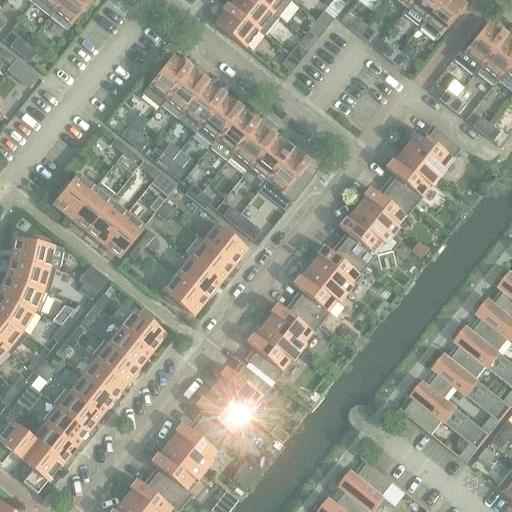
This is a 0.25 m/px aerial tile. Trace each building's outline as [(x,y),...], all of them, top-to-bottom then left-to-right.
[(49,18),(54,12),(63,0),(35,0),(32,5),(49,18)] [(63,0),(54,12),(49,18),(67,32),(92,0),(63,0)] [(234,0),(229,7),(228,8),(258,32),(271,15),(272,15),(253,0),(234,0)] [(253,0),(272,15),(271,15),(277,20),(291,3),(287,0),(253,0)] [(394,0),(406,9),(413,0),(394,0)] [(413,0),(406,9),(423,22),(423,23),(441,0),(413,0)] [(441,0),(423,23),(423,22),(418,28),(436,43),(465,6),(456,0),(441,0)] [(227,5),(221,12),(223,14),(214,25),(244,49),(258,32),(228,8),(229,7),(227,5)] [(323,13),(316,22),(326,30),(333,20),(323,13)] [(348,28),(357,36),(365,26),(355,19),(348,28)] [(318,40),(326,30),(316,22),(308,32),(318,40)] [(452,61),(472,77),(475,74),(479,68),(480,68),(504,38),(505,38),(507,36),(500,31),(498,33),(487,24),(467,49),(464,46),(452,61)] [(375,34),(365,26),(357,36),(367,44),(375,34)] [(9,48),(19,56),(27,46),(17,38),(9,48)] [(511,44),(505,38),(504,38),(480,68),(479,68),(475,74),(493,88),(498,82),(497,82),(511,62),(511,44)] [(381,55),(391,63),(399,53),(389,45),(381,55)] [(36,54),(27,46),(19,56),(29,63),(36,54)] [(281,66),(291,74),(306,54),(297,46),(281,66)] [(0,54),(0,58),(10,67),(15,61),(3,51),(0,54)] [(409,61),(399,53),(391,63),(401,71),(409,61)] [(159,109),(165,101),(189,71),(190,72),(191,70),(185,64),(183,66),(172,57),(150,84),(147,87),(142,94),(141,95),(159,109)] [(27,70),(15,61),(10,67),(22,76),(27,70)] [(511,62),(497,82),(498,82),(511,93),(511,62)] [(200,80),(190,72),(189,71),(165,101),(182,115),(206,85),(207,85),(208,83),(202,78),(200,80)] [(143,78),(135,89),(142,94),(147,87),(150,84),(143,78)] [(217,93),(207,85),(206,85),(182,115),(177,121),(194,134),(223,98),(224,99),(225,97),(219,91),(217,93)] [(438,101),(448,109),(456,99),(446,91),(438,101)] [(234,107),(224,99),(223,98),(194,134),(211,148),(240,112),(242,110),(235,105),(234,107)] [(466,106),(456,99),(448,109),(458,116),(466,106)] [(251,120),(240,112),(211,148),(212,148),(210,150),(227,163),(257,125),(257,126),(259,124),(252,118),(251,120)] [(139,114),(128,127),(138,135),(148,122),(139,114)] [(472,128),(482,136),(490,126),(480,118),(472,128)] [(267,134),(257,126),(257,125),(227,163),(243,177),(250,169),(274,139),(276,137),(269,132),(267,134)] [(499,133),(490,126),(482,136),(491,143),(499,133)] [(121,137),(130,145),(138,135),(128,127),(121,137)] [(411,141),(402,152),(437,180),(444,172),(442,170),(450,160),(452,162),(458,154),(461,150),(435,129),(426,140),(415,131),(409,140),(411,141)] [(148,143),(138,135),(130,145),(140,153),(148,143)] [(284,147),(274,139),(250,169),(266,182),(290,152),(291,153),(293,151),(286,145),(284,147)] [(110,146),(122,156),(127,150),(115,140),(110,146)] [(139,160),(127,150),(122,156),(134,166),(139,160)] [(458,154),(465,160),(468,156),(461,150),(458,154)] [(301,161),(291,153),(290,152),(266,182),(284,196),(310,164),(303,159),(301,161)] [(430,189),(437,180),(402,152),(393,163),(391,161),(384,170),(395,178),(387,188),(414,209),(423,198),(421,197),(428,187),(430,189)] [(154,164),(164,172),(172,161),(162,154),(154,164)] [(182,169),(172,161),(164,172),(174,180),(182,169)] [(159,175),(146,166),(141,172),(153,182),(159,175)] [(471,173),(485,184),(490,177),(477,166),(471,173)] [(153,182),(150,185),(166,198),(175,188),(159,175),(153,182)] [(54,205),(71,219),(94,190),(92,188),(93,187),(81,178),(80,178),(77,176),(70,185),(66,182),(57,193),(61,196),(54,205)] [(96,191),(94,190),(71,219),(87,232),(110,203),(115,197),(101,185),(96,191)] [(184,196),(194,203),(202,193),(193,185),(184,196)] [(405,220),(414,209),(387,188),(380,198),(369,189),(362,198),(364,200),(356,210),(391,238),(397,230),(395,228),(403,218),(405,220)] [(212,201),(202,193),(194,203),(204,211),(212,201)] [(154,214),(159,208),(164,202),(158,197),(148,209),(154,214)] [(176,212),(164,202),(159,208),(171,218),(176,212)] [(87,232),(103,245),(126,216),(110,203),(87,232)] [(222,218),(231,226),(241,213),(232,206),(222,218)] [(166,224),(171,218),(159,208),(154,214),(166,224)] [(384,247),(391,238),(356,210),(347,221),(345,219),(338,228),(349,237),(341,246),(367,267),(376,257),(374,255),(382,245),(384,247)] [(251,221),(241,213),(231,226),(241,233),(251,221)] [(143,229),(126,216),(103,245),(119,258),(143,229)] [(216,227),(203,243),(232,267),(245,250),(216,227)] [(148,232),(138,244),(144,249),(154,237),(148,232)] [(16,240),(11,262),(48,270),(48,267),(49,267),(52,252),(51,252),(52,248),(41,245),(42,241),(28,238),(27,242),(16,240)] [(184,256),(189,260),(190,259),(219,283),(232,267),(203,243),(198,238),(184,256)] [(135,261),(144,249),(138,244),(128,256),(135,261)] [(318,258),(309,268),(344,296),(351,288),(349,286),(357,277),(359,278),(367,267),(341,246),(333,256),(323,247),(316,256),(318,258)] [(190,259),(189,260),(177,275),(206,299),(219,283),(190,259)] [(11,262),(6,279),(41,292),(42,291),(48,270),(11,262)] [(302,295),(294,304),(321,326),(330,315),(328,313),(335,303),(337,305),(344,296),(309,268),(301,279),(299,278),(292,286),(302,295)] [(504,294),(494,306),(494,307),(511,321),(511,275),(510,274),(498,288),(504,294)] [(192,316),(206,299),(177,275),(175,278),(175,277),(165,289),(166,290),(163,293),(166,295),(164,298),(175,308),(178,304),(192,316)] [(48,293),(42,291),(41,292),(6,279),(0,292),(0,296),(32,313),(38,317),(48,293)] [(88,280),(83,286),(95,296),(100,289),(88,280)] [(90,302),(95,296),(83,286),(78,292),(90,302)] [(103,295),(93,308),(99,312),(109,300),(103,295)] [(0,318),(20,332),(32,313),(0,296),(0,318)] [(482,321),(472,333),(472,334),(496,353),(506,340),(511,344),(511,321),(494,307),(494,306),(488,301),(476,316),(482,321)] [(271,316),(263,327),(298,355),(305,346),(303,344),(310,335),(312,336),(321,326),(294,304),(287,314),(276,306),(269,314),(271,316)] [(83,311),(77,306),(60,327),(66,332),(83,311)] [(89,325),(99,312),(93,308),(83,320),(89,325)] [(122,328),(121,330),(150,353),(164,336),(149,324),(152,320),(141,311),(138,315),(135,312),(132,315),(122,327),(122,328)] [(0,344),(6,350),(20,332),(0,318),(0,344)] [(56,344),(66,332),(60,327),(50,340),(56,344)] [(77,327),(68,339),(74,344),(84,332),(77,327)] [(291,363),(298,355),(263,327),(254,337),(252,336),(245,344),(256,353),(247,363),(274,384),(283,373),(281,371),(289,362),(291,363)] [(460,348),(450,361),(474,381),(485,368),(511,389),(511,392),(503,404),(511,410),(511,407),(511,365),(496,353),(472,334),(472,333),(466,328),(454,343),(460,348)] [(121,330),(108,346),(137,369),(150,353),(121,330)] [(64,357),(74,344),(68,339),(58,352),(64,357)] [(91,358),(95,362),(125,385),(137,369),(108,346),(104,342),(91,358)] [(439,376),(429,388),(428,389),(443,400),(453,387),(492,418),(481,431),(489,437),(511,410),(503,404),(474,381),(450,361),(444,356),(432,371),(439,376)] [(33,374),(38,367),(43,361),(37,357),(27,369),(33,374)] [(55,371),(45,363),(43,361),(38,367),(50,377),(55,371)] [(95,362),(83,378),(112,401),(125,385),(95,362)] [(33,374),(38,377),(45,383),(50,377),(38,367),(33,374)] [(221,379),(212,390),(247,418),(254,409),(252,408),(260,398),(262,400),(270,389),(243,367),(235,376),(226,369),(219,378),(221,379)] [(21,378),(11,390),(16,395),(26,383),(21,378)] [(83,378),(70,394),(99,417),(112,401),(83,378)] [(441,422),(470,445),(459,459),(466,465),(489,437),(481,431),(443,400),(428,389),(429,388),(422,383),(410,398),(417,403),(406,417),(430,436),(441,422)] [(7,407),(16,395),(11,390),(1,402),(7,407)] [(53,406),(57,410),(87,433),(99,417),(70,394),(66,390),(53,406)] [(204,415),(197,424),(230,450),(237,440),(231,434),(238,425),(240,426),(247,418),(212,390),(204,401),(202,399),(195,408),(204,415)] [(27,391),(17,403),(23,408),(33,396),(27,391)] [(13,420),(23,408),(17,403),(7,416),(13,420)] [(57,410),(45,425),(74,449),(87,433),(57,410)] [(511,424),(510,422),(501,432),(511,440),(511,439),(511,424)] [(11,454),(22,462),(36,444),(32,441),(11,424),(8,427),(8,426),(0,435),(0,466),(1,467),(11,454)] [(229,450),(230,450),(197,424),(190,433),(181,425),(174,434),(176,435),(167,446),(202,474),(209,466),(207,464),(215,454),(217,456),(224,447),(229,450)] [(45,425),(32,441),(36,444),(61,465),(74,449),(45,425)] [(275,428),(269,435),(282,445),(288,437),(275,428)] [(504,449),(511,440),(501,432),(494,441),(504,449)] [(59,467),(61,465),(36,444),(22,462),(32,470),(22,484),(37,495),(50,479),(50,480),(60,468),(59,467)] [(196,483),(202,474),(167,446),(159,457),(157,455),(150,464),(159,471),(152,480),(185,506),(192,496),(186,491),(193,481),(196,483)] [(486,450),(478,460),(488,468),(496,458),(486,450)] [(254,461),(250,467),(259,474),(266,465),(257,457),(254,461)] [(339,488),(345,493),(345,492),(370,511),(399,511),(382,498),(393,484),(361,459),(361,460),(367,465),(357,478),(351,473),(339,488)] [(245,463),(231,480),(246,491),(259,474),(250,467),(245,463)] [(511,472),(498,490),(511,501),(511,472)] [(172,511),(179,511),(185,506),(152,480),(145,489),(136,481),(129,490),(131,492),(122,502),(134,511),(168,511),(170,510),(172,511)] [(319,511),(370,511),(345,492),(345,493),(339,488),(329,500),(319,511)] [(226,493),(211,511),(229,511),(237,502),(226,493)] [(134,511),(122,502),(114,511),(112,511),(111,511),(134,511)] [(10,511),(0,503),(0,511),(10,511)]
